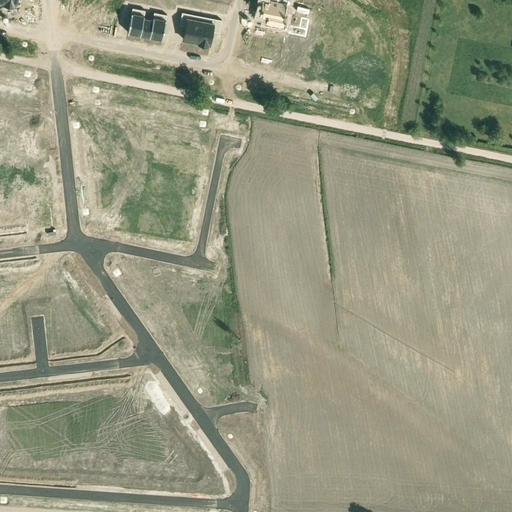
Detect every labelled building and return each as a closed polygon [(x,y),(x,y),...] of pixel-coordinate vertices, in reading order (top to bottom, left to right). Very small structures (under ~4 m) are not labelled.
[(261,0),(259,13),(267,14),(266,21),(283,24),(286,11),(284,11),(286,0),(284,0),(261,0)] [(82,3),(80,14),(98,18),(100,7),(82,3)] [(126,6),(124,19),(130,20),(127,32),(140,34),(145,10),(132,7),(126,6)] [(145,10),(140,34),(149,36),(154,12),(153,19),(144,17),(145,10)] [(154,12),(149,36),(162,39),(163,34),(164,27),(174,29),(178,12),(167,10),(166,14),(154,12)] [(182,12),(179,24),(186,26),(183,39),(196,41),(201,16),(182,12)] [(201,16),(196,41),(198,42),(198,43),(208,45),(209,44),(210,44),(212,31),(219,32),(221,19),(201,16)] [(254,38),(251,54),(261,56),(261,53),(272,55),(274,46),(284,48),(287,33),(267,30),(265,40),(254,38)] [(317,46),(314,63),(355,72),(357,63),(355,62),(356,56),(350,55),(350,53),(342,51),(342,48),(342,46),(343,44),(341,43),(342,37),(336,36),(336,34),(333,33),(331,33),(328,32),(327,36),(326,37),(325,42),(325,44),(324,48),(323,47),(321,47),(317,46)] [(59,261),(42,274),(50,285),(67,273),(59,261)] [(19,271),(5,272),(7,293),(21,292),(27,291),(26,279),(20,280),(19,271)] [(67,273),(50,285),(58,296),(75,284),(67,273)] [(74,297),(64,304),(67,309),(75,321),(92,309),(84,297),(77,302),(74,297)] [(92,309),(75,321),(83,332),(100,320),(92,309)] [(100,320),(83,332),(91,343),(95,348),(104,341),(101,336),(108,331),(100,320)] [(12,331),(0,332),(0,351),(0,354),(14,352),(13,343),(19,342),(18,330),(12,331)] [(149,379),(133,391),(140,401),(156,389),(149,379)] [(98,384),(86,385),(88,405),(100,404),(98,384)] [(86,385),(75,386),(77,406),(88,405),(86,385)] [(75,386),(64,388),(66,408),(77,406),(75,386)] [(64,388),(53,389),(56,409),(66,408),(64,388)] [(53,389),(41,390),(43,410),(56,409),(53,389)] [(156,389),(140,401),(146,410),(163,398),(156,389)] [(163,398),(146,410),(152,419),(169,407),(163,398)] [(0,423),(11,422),(9,401),(7,401),(7,400),(0,400),(0,423)] [(23,400),(9,401),(11,422),(25,421),(26,426),(32,425),(31,412),(24,413),(23,400)] [(169,407),(152,419),(159,429),(176,417),(169,407)] [(184,429),(168,441),(175,451),(191,440),(184,429)] [(15,448),(0,449),(0,451),(2,466),(10,465),(10,466),(18,465),(18,464),(25,463),(23,447),(32,446),(31,438),(14,440),(15,448)] [(191,440),(175,451),(180,458),(196,447),(191,440)] [(196,447),(180,458),(185,465),(201,454),(196,447)] [(57,449),(56,469),(68,470),(68,469),(69,450),(70,450),(57,449)] [(69,450),(68,469),(78,470),(79,451),(69,450)] [(79,451),(78,470),(87,470),(89,452),(79,451)] [(89,452),(87,470),(97,471),(98,452),(89,452)] [(98,452),(97,471),(106,472),(108,453),(98,452)] [(108,453),(106,472),(116,472),(117,454),(108,453)] [(116,472),(116,473),(128,474),(130,454),(117,453),(117,454),(116,472)] [(201,454),(185,465),(190,471),(205,461),(201,454)] [(190,471),(189,472),(197,482),(201,489),(213,481),(208,474),(213,470),(206,460),(205,461),(190,471)]
